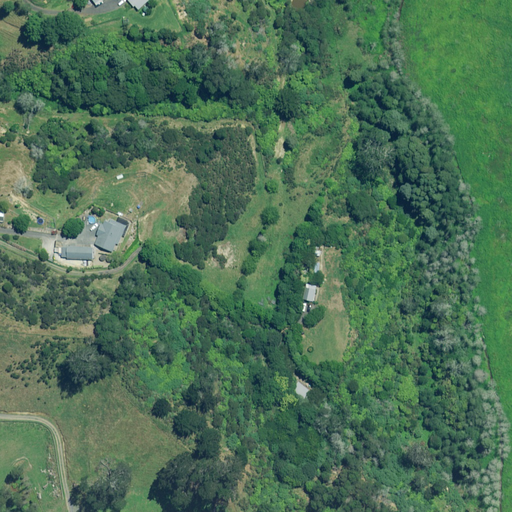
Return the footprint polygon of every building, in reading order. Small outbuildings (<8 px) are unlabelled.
[(128,0),(134,7),(136,5),(140,10),(150,0),(128,0)] [(5,217),(5,212),(1,212),(1,209),(0,209),(0,222),(4,222),(4,221),(8,221),(8,217),(5,217)] [(112,220),(111,223),(106,221),(105,223),(103,222),(97,236),(99,236),(95,245),(113,252),(117,243),(119,244),(127,225),(112,220)] [(93,260),(93,248),(67,247),(67,259),(93,260)] [(322,265),(314,264),(313,273),(321,274),(322,265)] [(316,290),(305,287),(303,299),(314,302),(316,290)] [(309,392),(298,382),(291,390),(302,400),(309,392)]
